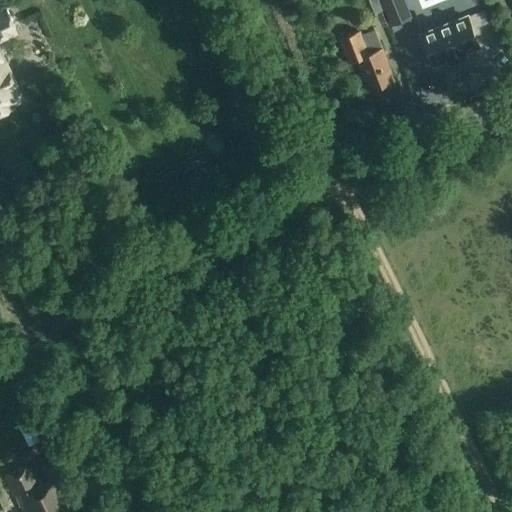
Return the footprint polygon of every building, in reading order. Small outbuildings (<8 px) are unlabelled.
[(383,9),(378,0),(360,0),(367,16),(383,9)] [(381,0),(391,25),(412,17),(405,0),(381,0)] [(474,23),(466,0),(459,0),(452,3),(458,20),(461,27),(470,24),(474,23)] [(0,7),(0,112),(14,106),(12,102),(23,97),(0,49),(0,38),(17,31),(4,5),(0,7)] [(422,34),(434,64),(449,58),(449,60),(465,54),(464,52),(479,46),(470,24),(461,27),(458,20),(422,34)] [(359,59),(369,88),(393,79),(374,28),(361,33),(360,30),(339,38),(348,62),(359,59)] [(86,185),(102,177),(92,157),(76,164),(86,185)] [(33,469),(28,471),(27,467),(4,478),(13,497),(17,495),(25,511),(74,511),(59,477),(40,486),(33,469)] [(0,508),(9,505),(2,491),(0,492),(0,508)] [(112,511),(108,501),(91,509),(91,511),(112,511)]
